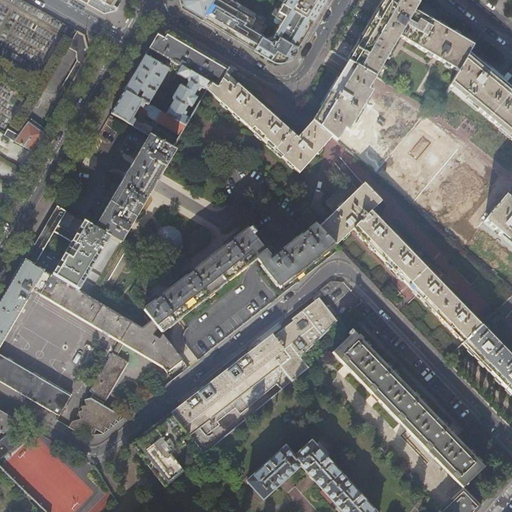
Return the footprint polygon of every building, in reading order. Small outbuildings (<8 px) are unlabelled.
[(116,9),(117,6),(106,0),(82,0),(104,12),(116,9)] [(305,32),(313,19),(281,0),(277,0),(273,8),(276,10),(267,26),(253,18),(253,16),(238,7),(239,4),(233,0),(228,0),(228,1),(227,0),(179,0),(182,7),(223,31),(252,49),(261,33),(266,26),(274,31),(298,44),(305,32)] [(281,0),(313,19),(324,0),(281,0)] [(469,54),(479,35),(468,29),(421,1),(420,0),(359,0),(330,51),(350,62),(377,78),(384,82),(392,68),(385,64),(401,37),(459,71),(469,54)] [(148,43),(149,49),(169,61),(180,66),(211,84),(219,88),(229,69),(199,52),(165,32),(164,34),(156,30),(151,39),(148,43)] [(76,51),(77,61),(61,88),(67,91),(89,55),(84,36),(77,31),(68,47),(76,51)] [(274,31),(271,35),(269,35),(267,37),(261,33),(252,49),(274,61),(280,62),(287,60),(290,56),(291,56),(298,44),(274,31)] [(165,67),(169,61),(149,49),(148,43),(140,57),(123,88),(151,104),(170,70),(165,67)] [(511,89),(505,84),(481,64),(469,54),(459,71),(451,85),(511,135),(511,89)] [(375,81),(377,78),(350,62),(313,122),(332,138),(337,141),(346,128),(350,131),(374,92),(370,89),(375,81)] [(208,89),(211,84),(180,66),(178,69),(181,71),(179,75),(187,79),(189,78),(190,83),(187,88),(183,86),(181,87),(175,98),(176,101),(168,115),(187,125),(188,125),(192,118),(187,116),(189,112),(187,111),(190,105),(193,107),(194,106),(199,97),(195,95),(199,88),(201,90),(203,86),(208,89)] [(332,138),(313,122),(299,137),(298,138),(229,76),(234,69),(231,66),(229,69),(219,88),(211,84),(208,89),(301,173),(332,138)] [(181,135),(187,125),(168,115),(151,104),(123,88),(115,100),(110,110),(110,113),(144,132),(145,130),(133,123),(135,120),(134,115),(136,110),(181,135)] [(33,151),(45,129),(29,121),(19,135),(8,129),(4,136),(33,151)] [(175,143),(147,126),(145,130),(144,132),(124,164),(120,171),(117,175),(90,221),(118,238),(131,217),(148,189),(153,180),(157,174),(173,146),(175,143)] [(340,242),(354,227),(374,208),(384,198),(366,179),(362,183),(357,188),(322,223),(340,242)] [(486,220),(511,241),(511,199),(507,196),(486,220)] [(51,215),(31,250),(25,260),(90,299),(122,245),(118,238),(90,221),(56,207),(54,211),(52,213),(51,215)] [(477,315),(374,208),(354,227),(370,244),(404,279),(444,320),(464,342),(484,323),(477,315)] [(252,230),(248,223),(141,306),(152,322),(160,333),(182,317),(195,307),(244,270),(245,270),(260,259),(261,261),(264,265),(281,285),(327,253),(340,242),(322,223),(317,218),(271,256),(270,254),(256,236),(256,233),(253,231),(252,230)] [(154,240),(155,244),(156,247),(157,249),(161,252),(165,254),(170,254),(174,252),(177,251),(178,250),(181,246),(182,242),(182,237),(180,233),(178,230),(177,229),(174,227),(170,226),(165,226),(163,227),(161,228),(160,229),(157,231),(155,235),(154,240)] [(152,322),(141,329),(90,299),(25,260),(7,290),(0,302),(0,381),(46,409),(58,416),(72,394),(34,373),(33,374),(32,374),(0,355),(0,345),(24,303),(27,300),(33,290),(40,294),(41,294),(100,329),(101,331),(109,336),(110,336),(119,341),(90,391),(105,401),(128,362),(117,356),(124,344),(163,367),(167,372),(182,361),(160,333),(152,322)] [(293,318),(293,321),(275,336),(271,335),(245,356),(171,414),(189,437),(279,367),(291,382),(308,367),(299,357),(336,320),(319,298),(293,318)] [(511,298),(499,310),(508,318),(511,314),(511,298)] [(511,352),(484,323),(464,342),(464,343),(511,393),(511,352)] [(462,488),(462,487),(483,467),(479,463),(459,442),(441,423),(413,394),(385,364),(359,337),(353,331),(352,332),(350,330),(348,332),(350,334),(349,335),(331,352),(462,488)] [(116,421),(119,415),(91,398),(84,400),(85,405),(81,406),(82,410),(78,412),(80,419),(71,421),(68,427),(74,430),(83,428),(91,433),(94,428),(101,432),(104,427),(106,428),(109,423),(111,425),(114,420),(116,421)] [(20,423),(0,410),(0,430),(2,432),(4,431),(6,428),(11,431),(15,428),(20,423)] [(180,443),(189,437),(171,414),(156,425),(146,433),(131,445),(162,488),(182,472),(172,458),(184,448),(180,443)] [(25,440),(15,428),(11,431),(0,439),(0,459),(23,441),(25,440)] [(314,445),(311,441),(294,456),(300,465),(308,474),(316,483),(340,510),(342,511),(374,511),(325,457),(329,453),(319,442),(314,445)] [(294,456),(285,447),(246,482),(262,500),(279,484),(287,477),(300,465),(294,456)] [(475,511),(480,506),(462,487),(462,488),(438,511),(439,511),(475,511)]
